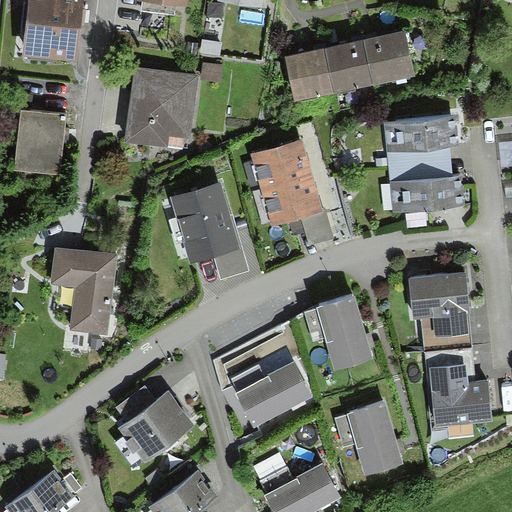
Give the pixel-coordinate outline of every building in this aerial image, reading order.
[(81,0),(27,0),(20,56),(73,63),(81,0)] [(261,0),(218,0),(218,5),(260,11),(261,0)] [(416,77),(406,32),(365,40),(375,86),(416,77)] [(375,86),(365,40),(326,49),(335,94),(375,86)] [(335,94),(326,49),(284,57),(293,102),(335,94)] [(198,78),(133,71),(125,147),(167,151),(169,138),(191,141),(198,78)] [(455,106),(380,113),(383,143),(458,136),(455,106)] [(66,117),(21,113),(16,174),(61,178),(66,117)] [(312,176),(302,141),(249,157),(260,192),(312,176)] [(220,170),(168,190),(194,261),(247,242),(220,170)] [(323,211),(313,176),(260,192),(271,227),(323,211)] [(464,179),(389,186),(391,216),(466,209),(464,179)] [(119,255),(56,247),(52,283),(76,286),(71,327),(109,332),(119,255)] [(469,318),(466,279),(409,284),(412,323),(423,322),(469,318)] [(356,288),(316,300),(334,363),(375,352),(368,327),(356,288)] [(472,354),(469,318),(423,322),(426,358),(472,354)] [(302,340),(237,374),(258,414),(323,380),(302,340)] [(475,387),(472,354),(426,358),(429,391),(475,387)] [(491,386),(475,387),(429,391),(432,431),(494,426),(491,386)] [(191,426),(166,394),(117,432),(142,464),(191,426)] [(387,394),(347,405),(365,469),(405,458),(387,394)] [(334,441),(276,476),(294,505),(352,470),(334,441)] [(54,511),(73,498),(54,473),(1,511),(54,511)] [(196,511),(216,497),(196,473),(147,511),(196,511)]
